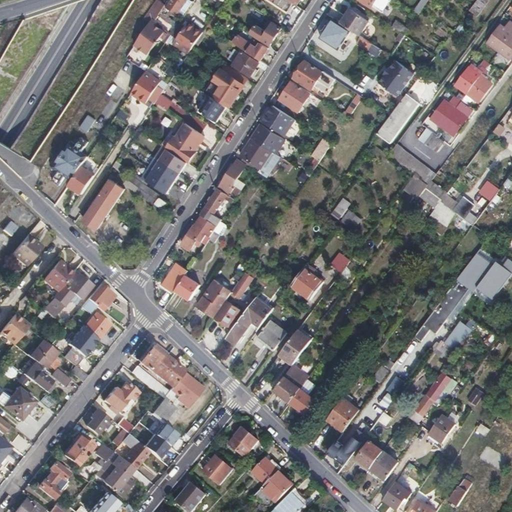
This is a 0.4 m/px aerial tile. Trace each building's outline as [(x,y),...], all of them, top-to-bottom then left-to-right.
[(166,6),(158,0),(145,19),(150,23),(153,20),(156,15),(159,15),(161,12),(166,6)] [(172,0),(168,7),(178,14),(187,0),(172,0)] [(243,0),(246,2),(247,0),(271,0),(275,3),(288,12),(294,3),(290,0),(243,0)] [(352,10),(342,24),(353,30),(359,34),(361,36),(370,22),(352,10)] [(161,12),(159,15),(167,21),(169,17),(161,12)] [(214,16),(208,25),(214,29),(223,15),(218,12),(214,16)] [(169,17),(167,21),(170,23),(177,27),(179,24),(169,17)] [(150,23),(136,45),(149,55),(161,37),(164,39),(168,33),(166,31),(165,32),(159,28),(161,25),(153,20),(150,23)] [(257,25),(251,34),(270,47),(282,28),(269,20),(265,27),(269,30),(267,32),(257,25)] [(359,34),(353,30),(352,32),(333,21),(322,38),(340,50),(349,37),(354,40),(359,34)] [(397,21),(393,27),(405,35),(409,29),(397,21)] [(167,27),(174,32),(177,27),(170,23),(167,27)] [(174,32),(171,36),(177,39),(174,43),(189,54),(195,45),(203,33),(188,23),(185,27),(180,24),(179,24),(177,27),(174,32)] [(506,29),(502,26),(489,43),(499,51),(510,59),(511,56),(511,27),(509,31),(506,29)] [(354,40),(370,50),(374,44),(361,36),(359,34),(354,40)] [(238,35),(233,42),(245,50),(261,61),(269,49),(260,43),(257,48),(238,35)] [(374,44),(370,50),(379,56),(383,50),(374,44)] [(8,46),(0,61),(0,103),(7,89),(25,54),(8,46)] [(244,53),(235,66),(250,76),(259,63),(244,53)] [(475,61),(458,85),(479,101),(492,84),(486,79),(488,76),(483,73),(486,69),(490,64),(486,60),(484,63),(485,64),(483,67),(475,61)] [(259,66),(266,71),(269,66),(262,61),(259,66)] [(381,83),(399,96),(415,74),(397,61),(391,69),(389,67),(385,73),(387,75),(381,83)] [(336,79),(324,72),(323,73),(306,62),(295,79),(312,90),(318,80),(330,87),(336,79)] [(494,67),(490,64),(486,69),(490,73),(494,67)] [(249,80),(226,65),(215,80),(217,81),(211,91),(216,95),(215,97),(230,107),(249,80)] [(160,83),(146,73),(132,94),(147,104),(149,100),(155,105),(162,94),(164,91),(158,87),(160,83)] [(312,93),(302,86),(301,88),(293,83),(281,100),(299,112),(312,93)] [(450,105),(445,102),(433,119),(454,135),(467,117),(471,111),(473,109),(463,101),(466,96),(461,93),(458,98),(456,96),(450,105)] [(358,94),(345,113),(351,117),(364,98),(358,94)] [(392,116),(379,133),(387,140),(416,101),(408,95),(392,116)] [(226,107),(212,97),(209,103),(206,101),(201,109),(217,120),(226,107)] [(416,101),(387,140),(391,143),(420,103),(416,101)] [(291,117),(275,107),(266,122),(281,132),(291,117)] [(342,114),(338,110),(332,120),(336,123),(342,114)] [(350,118),(343,114),(340,119),(346,124),(350,118)] [(80,127),(88,133),(97,121),(88,115),(80,127)] [(511,130),(501,122),(494,132),(510,144),(511,141),(511,130)] [(186,124),(168,150),(188,163),(196,151),(193,149),(198,141),(201,144),(206,136),(186,124)] [(262,125),(253,139),(268,149),(276,154),(285,140),(262,125)] [(432,134),(426,143),(438,151),(444,142),(432,134)] [(76,145),(71,142),(52,170),(57,174),(53,181),(60,186),(67,176),(73,180),(82,166),(88,157),(82,153),(89,143),(81,138),(76,145)] [(268,149),(253,139),(243,154),(247,157),(243,162),(248,165),(252,168),(255,163),(261,155),(263,156),(268,149)] [(196,151),(201,144),(198,141),(193,149),(196,151)] [(181,174),(188,163),(168,150),(163,147),(156,158),(181,174)] [(403,148),(396,158),(424,179),(431,169),(403,148)] [(317,159),(321,161),(326,154),(322,152),(317,159)] [(156,158),(149,168),(174,184),(181,174),(156,158)] [(305,172),(311,176),(319,164),(321,161),(317,159),(315,158),(305,172)] [(228,193),(248,165),(243,162),(240,159),(220,188),(228,193)] [(73,180),(70,185),(83,194),(95,176),(82,166),(73,180)] [(149,168),(142,179),(150,184),(167,195),(174,184),(149,168)] [(142,179),(133,173),(126,184),(155,204),(161,195),(149,186),(150,184),(142,179)] [(428,185),(415,175),(405,188),(418,199),(421,196),(427,188),(428,185)] [(479,193),(490,202),(500,189),(488,180),(479,193)] [(111,181),(84,221),(98,230),(125,189),(111,181)] [(432,181),(428,185),(427,188),(443,200),(448,193),(432,181)] [(206,211),(203,216),(219,227),(223,221),(215,215),(227,198),(234,203),(237,199),(228,193),(220,188),(206,210),(206,211)] [(427,188),(421,196),(436,208),(442,201),(443,200),(427,188)] [(501,189),(475,225),(490,237),(498,226),(493,222),(496,213),(509,196),(501,189)] [(156,204),(164,210),(168,204),(160,198),(156,204)] [(339,220),(352,204),(344,198),(332,214),(339,220)] [(436,208),(431,215),(440,221),(434,229),(442,234),(458,213),(442,201),(436,208)] [(231,209),(225,218),(231,222),(236,215),(236,213),(231,209)] [(350,211),(342,221),(348,226),(356,215),(350,211)] [(219,227),(203,216),(202,217),(197,226),(195,226),(187,237),(182,245),(190,250),(203,232),(212,237),(216,232),(218,228),(219,227)] [(2,230),(11,237),(18,228),(10,221),(2,230)] [(219,227),(218,228),(223,232),(228,225),(223,221),(219,227)] [(42,247),(28,236),(14,253),(27,264),(42,247)] [(450,290),(416,337),(423,341),(430,332),(436,336),(446,322),(469,291),(478,288),(494,299),(511,273),(511,254),(509,252),(501,263),(487,253),(479,263),(473,260),(450,290)] [(329,270),(338,278),(351,261),(345,256),(339,263),(336,260),(329,270)] [(59,291),(74,273),(59,261),(44,278),(59,291)] [(309,263),(293,285),(312,299),(325,281),(314,273),(317,269),(309,263)] [(169,288),(175,292),(176,291),(186,276),(189,270),(179,264),(169,280),(167,279),(163,284),(169,288)] [(246,272),(240,281),(231,295),(235,298),(238,295),(241,297),(254,278),(246,272)] [(65,288),(49,307),(58,314),(73,297),(74,298),(76,296),(81,300),(93,286),(79,275),(68,289),(65,288)] [(186,276),(176,291),(190,300),(200,286),(186,276)] [(209,313),(215,318),(216,316),(227,301),(231,295),(240,281),(234,277),(228,286),(217,279),(198,307),(200,308),(198,311),(207,316),(209,313)] [(101,283),(88,300),(96,306),(103,311),(115,296),(101,283)] [(165,295),(171,299),(175,292),(169,288),(165,295)] [(256,299),(228,337),(236,343),(253,321),(261,327),(273,311),(256,299)] [(96,306),(88,300),(83,307),(91,313),(96,306)] [(227,301),(216,316),(231,326),(241,311),(227,301)] [(28,329),(30,326),(15,314),(1,331),(16,343),(22,336),(28,329)] [(95,314),(84,328),(98,339),(98,340),(110,326),(95,314)] [(259,337),(275,350),(288,334),(271,321),(259,337)] [(479,322),(458,350),(463,354),(481,330),(484,326),(479,322)] [(484,326),(481,330),(495,340),(498,336),(484,326)] [(65,357),(76,366),(77,367),(98,339),(84,328),(82,327),(69,345),(72,348),(65,357)] [(28,329),(22,336),(25,339),(31,332),(28,329)] [(300,330),(281,354),(294,364),(313,339),(300,330)] [(458,350),(442,340),(438,347),(453,357),(458,350)] [(31,358),(36,362),(43,368),(46,370),(50,366),(55,369),(60,363),(55,360),(60,354),(50,346),(45,342),(31,358)] [(184,374),(185,372),(154,346),(140,362),(172,388),(184,374)] [(26,376),(31,380),(32,379),(49,392),(56,384),(41,372),(43,368),(36,362),(26,376)] [(290,403),(301,389),(308,380),(310,377),(294,365),(285,377),(275,390),(290,403)] [(374,378),(381,383),(390,371),(383,365),(374,378)] [(71,372),(84,382),(88,376),(77,367),(76,366),(71,372)] [(137,367),(132,373),(164,398),(169,392),(155,381),(137,367)] [(67,386),(71,380),(57,369),(52,375),(67,386)] [(444,373),(417,411),(415,410),(410,417),(419,423),(424,416),(435,400),(437,400),(444,390),(450,394),(457,383),(452,379),(444,373)] [(164,398),(151,414),(163,423),(175,408),(171,405),(177,398),(187,407),(202,388),(184,374),(172,388),(169,392),(164,398)] [(301,389),(290,403),(307,414),(318,400),(310,395),(316,386),(308,380),(301,389)] [(119,391),(115,388),(105,401),(111,406),(109,408),(114,412),(116,414),(128,399),(132,402),(140,393),(126,382),(119,391)] [(478,385),(468,401),(476,406),(486,391),(478,385)] [(12,398),(5,406),(21,419),(35,402),(19,389),(12,398)] [(4,392),(0,396),(0,401),(5,406),(12,398),(4,392)] [(345,398),(329,420),(345,432),(360,411),(345,398)] [(93,419),(88,426),(98,434),(102,429),(103,429),(110,421),(97,411),(91,417),(93,419)] [(385,412),(379,420),(385,424),(391,416),(385,412)] [(443,415),(431,433),(444,442),(456,425),(443,415)] [(0,418),(0,430),(4,434),(9,426),(4,422),(0,418)] [(123,418),(117,425),(123,430),(128,434),(134,427),(123,418)] [(163,423),(153,434),(170,447),(179,435),(163,423)] [(476,431),(485,435),(489,428),(480,424),(476,431)] [(244,428),(231,444),(246,456),(258,440),(244,428)] [(114,443),(118,447),(123,440),(128,434),(123,430),(115,439),(116,441),(114,443)] [(134,469),(136,470),(151,452),(143,446),(138,441),(133,437),(128,434),(123,440),(132,448),(123,460),(134,469)] [(153,434),(143,446),(151,452),(159,459),(170,447),(153,434)] [(81,435),(73,445),(87,455),(95,445),(81,435)] [(337,458),(346,464),(363,442),(353,435),(346,446),(337,458)] [(0,466),(2,465),(0,463),(0,460),(11,446),(0,437),(0,466)] [(330,452),(337,458),(346,446),(339,441),(330,452)] [(367,466),(371,469),(377,461),(384,452),(371,442),(358,459),(367,466)] [(103,443),(94,451),(104,461),(113,453),(103,443)] [(87,455),(73,445),(65,454),(79,465),(87,455)] [(462,458),(468,462),(474,451),(468,448),(462,458)] [(123,460),(113,452),(103,465),(112,472),(104,481),(115,491),(121,485),(124,488),(132,478),(129,475),(134,469),(123,460)] [(377,461),(371,469),(387,480),(399,463),(384,452),(377,461)] [(217,457),(205,471),(221,484),(233,470),(217,457)] [(267,485),(279,471),(266,459),(254,472),(267,485)] [(91,466),(98,472),(102,467),(94,461),(91,466)] [(45,478),(38,487),(53,499),(59,492),(59,491),(67,481),(65,480),(69,473),(55,463),(50,469),(53,472),(46,479),(45,478)] [(112,472),(103,465),(102,467),(98,472),(96,474),(104,481),(112,472)] [(267,485),(263,489),(277,502),(293,485),(279,471),(267,485)] [(465,479),(451,500),(458,506),(473,483),(465,479)] [(397,482),(384,500),(399,509),(411,491),(397,482)] [(187,492),(180,502),(192,511),(205,495),(193,484),(187,491),(187,492)] [(92,485),(88,489),(95,495),(99,491),(92,485)] [(292,493),(273,511),(299,511),(305,506),(292,493)] [(42,511),(45,509),(29,497),(16,511),(42,511)] [(412,511),(437,511),(438,511),(420,500),(412,511)] [(58,502),(49,511),(64,511),(67,509),(58,502)]
